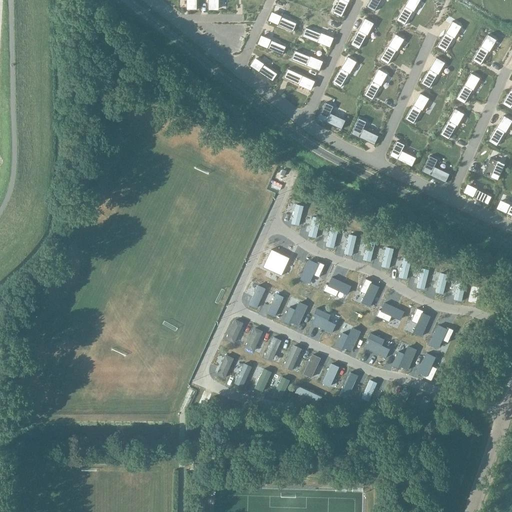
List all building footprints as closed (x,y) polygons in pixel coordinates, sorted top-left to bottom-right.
[(325,103),(317,119),(340,130),(345,121),(329,113),(333,106),(325,103)] [(358,118),(350,134),(373,145),(378,136),(362,129),(366,122),(358,118)] [(396,141),(389,156),(411,167),(415,158),(401,151),(404,145),(396,141)] [(429,156),(421,172),(444,183),(449,174),(434,167),(437,160),(429,156)] [(489,158),(482,174),(497,180),(504,164),(489,158)] [(270,249),(262,267),(281,276),(289,258),(270,249)] [(308,260),(300,280),(301,279),(308,283),(312,275),(318,277),(324,265),(317,261),(316,264),(308,260)] [(241,299),(241,300),(241,301),(241,302),(241,303),(242,303),(242,304),(242,305),(243,305),(243,306),(244,307),(244,308),(245,308),(246,309),(247,309),(247,310),(248,310),(248,311),(255,314),(269,284),(251,276),(242,294),(242,295),(242,296),(241,296),(241,297),(241,298),(241,299)] [(325,284),(322,291),(335,297),(338,290),(346,294),(350,287),(351,286),(331,277),(327,285),(325,284)] [(365,278),(359,291),(365,294),(361,302),(369,306),(368,306),(369,307),(378,287),(370,283),(371,281),(365,278)] [(269,284),(255,314),(273,323),(287,293),(269,284)] [(289,307),(282,321),(283,322),(283,321),(289,324),(290,322),(297,325),(297,326),(298,326),(307,306),(306,305),(306,306),(298,303),(295,311),(289,308),(289,307)] [(378,310),(375,316),(388,322),(391,316),(399,319),(403,312),(384,303),(380,310),(378,310)] [(311,323),(311,324),(331,333),(332,332),(331,332),(334,325),(326,321),(329,315),(329,316),(330,315),(316,308),(315,309),(316,309),(313,315),(315,316),(312,323),(311,323)] [(416,308),(410,321),(417,324),(413,332),(420,335),(420,336),(421,336),(430,317),(422,313),(423,311),(416,308)] [(438,325),(429,345),(430,344),(437,348),(441,340),(447,343),(453,330),(446,327),(445,329),(438,325)] [(342,333),(335,347),(336,347),(336,346),(343,349),(343,347),(350,350),(350,351),(351,351),(360,331),(359,331),(359,332),(352,328),(348,336),(342,334),(343,333),(342,333)] [(365,348),(385,358),(385,357),(384,357),(388,349),(380,346),(383,340),(384,340),(369,333),(369,334),(370,334),(367,340),(369,341),(366,348),(365,348)] [(222,359),(225,351),(214,347),(212,355),(222,359)] [(398,351),(392,366),(393,365),(399,368),(400,366),(407,369),(407,370),(416,349),(415,349),(415,350),(407,347),(404,355),(398,352),(399,352),(398,351)] [(426,353),(417,372),(425,376),(424,378),(430,381),(436,368),(430,365),(434,357),(426,354),(427,353),(426,353)]
